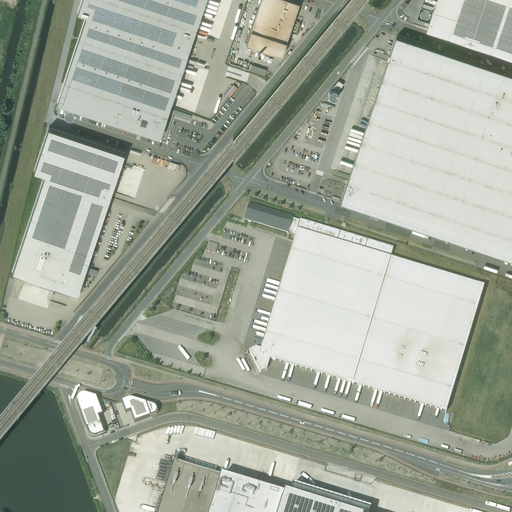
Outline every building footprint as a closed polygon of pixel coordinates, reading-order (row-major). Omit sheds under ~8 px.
[(86,15),(57,102),(160,136),(204,0),(81,0),(78,9),(77,12),(78,12),(86,15)] [(299,2),(292,0),(260,0),(246,43),(252,45),(251,48),(263,52),(264,49),(281,55),(299,2)] [(423,0),(421,5),(434,9),(427,28),(480,46),(495,0),(423,0)] [(511,0),(495,0),(480,46),(511,56),(511,0)] [(511,73),(397,35),(341,201),(511,258),(511,73)] [(252,64),(250,71),(264,76),(266,69),(252,64)] [(45,174),(12,271),(55,286),(62,264),(84,271),(124,152),(49,127),(34,170),(45,174)] [(249,205),(249,204),(248,204),(244,220),(244,219),(288,232),(287,233),(288,233),(288,232),(295,234),(260,349),(255,348),(249,351),(254,362),(260,372),(267,369),(270,359),(446,412),(484,287),(478,285),(395,260),(390,259),(393,248),(299,220),(299,221),(292,219),(293,217),(292,217),(292,218),(249,205)] [(77,400),(77,402),(77,403),(77,404),(88,434),(89,435),(90,436),(92,437),(94,437),(96,437),(104,434),(98,417),(103,415),(96,398),(86,395),(85,394),(84,394),(82,394),(81,395),(80,395),(79,396),(78,397),(78,398),(77,399),(77,400)] [(129,399),(122,402),(126,413),(131,411),(135,423),(150,417),(154,416),(155,415),(156,414),(157,413),(157,412),(157,411),(157,410),(157,409),(156,408),(155,407),(154,406),(153,406),(132,399),(131,399),(130,399),(129,399)] [(173,463),(158,511),(369,511),(370,509),(292,485),(288,498),(280,496),(282,489),(269,485),(267,492),(173,463)]
